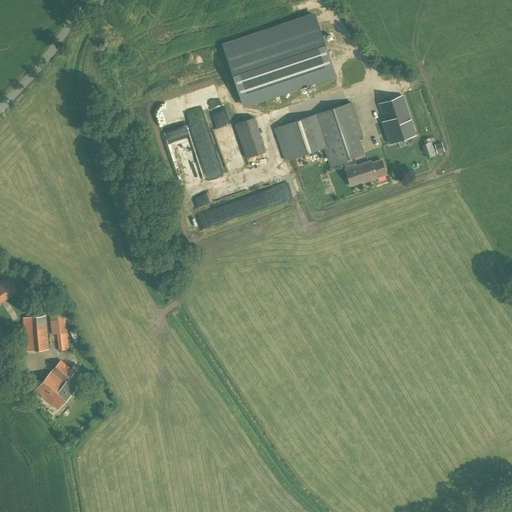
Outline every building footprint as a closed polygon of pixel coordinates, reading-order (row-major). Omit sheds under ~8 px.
[(334,74),(314,15),(223,46),(243,105),(334,74)] [(402,95),(379,104),(384,121),(382,122),(389,144),(416,135),(412,122),(420,119),(417,108),(408,111),(402,95)] [(346,169),(345,170),(350,186),(362,182),(362,183),(386,175),(381,159),(371,163),(371,160),(357,165),(354,157),(364,154),(358,136),(363,135),(352,102),(274,128),(285,161),(323,148),(330,167),(343,162),(346,169)] [(266,152),(255,117),(234,124),(245,159),(266,152)] [(429,137),(432,146),(439,144),(436,135),(429,137)] [(0,280),(0,303),(18,292),(8,276),(0,280)] [(57,334),(59,350),(69,349),(62,295),(47,297),(51,335),(57,334)] [(23,318),(26,351),(49,349),(46,316),(23,318)] [(61,360),(35,390),(57,410),(76,388),(67,381),(78,368),(73,365),(70,368),(61,360)]
